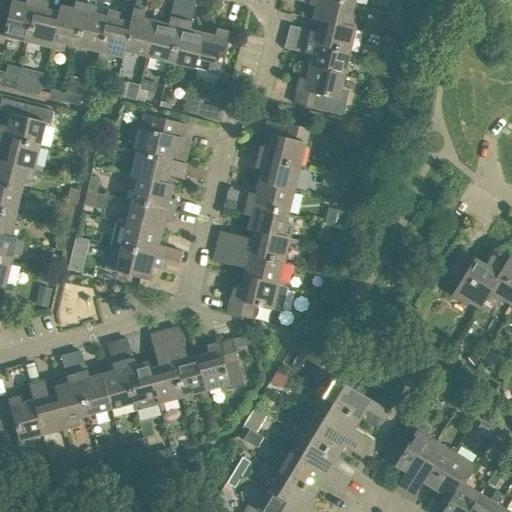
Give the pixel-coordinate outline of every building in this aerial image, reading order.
[(26,42),(38,0),(36,0),(26,0),(25,5),(11,2),(2,36),(26,42)] [(47,3),(38,0),(26,42),(50,48),(59,13),(46,10),(47,3)] [(354,4),(338,0),(310,0),(309,3),(316,5),(313,19),(320,20),(354,29),(357,15),(351,13),(354,4)] [(398,0),(391,0),(388,13),(398,16),(402,1),(398,0)] [(61,6),(59,13),(50,48),(62,51),(64,44),(75,47),(86,5),(75,3),(74,9),(61,6)] [(86,5),(75,47),(98,53),(107,17),(94,14),(96,7),(86,5)] [(130,23),(124,51),(146,57),(155,22),(142,19),(144,12),(133,10),(130,23)] [(109,11),(107,17),(98,53),(96,65),(106,67),(109,56),(122,59),(124,51),(130,23),(118,20),(120,13),(109,11)] [(398,16),(388,13),(385,28),(394,31),(398,16)] [(155,22),(146,57),(170,62),(180,21),(169,18),(168,25),(155,22)] [(309,31),(307,42),(348,52),(354,29),(320,20),(317,33),(309,31)] [(190,24),(180,21),(170,62),(193,68),(202,33),(189,30),(190,24)] [(215,36),(202,33),(193,68),(217,74),(227,32),(217,30),(215,36)] [(348,52),(307,42),(304,52),(312,54),(309,67),(343,76),(343,74),(348,52)] [(396,62),(399,49),(389,47),(386,59),(396,62)] [(396,62),(386,59),(382,76),(391,78),(396,62)] [(343,116),(354,77),(343,74),(343,76),(309,67),(306,79),(299,78),(293,102),(343,116)] [(16,91),(18,81),(3,77),(1,87),(16,91)] [(141,79),(139,85),(138,89),(153,92),(156,83),(141,79)] [(33,84),(18,81),(16,91),(31,94),(33,84)] [(136,100),(138,89),(139,85),(128,82),(124,98),(136,100)] [(50,89),(48,98),(62,102),(65,92),(50,89)] [(221,109),(215,107),(200,103),(202,95),(188,91),(182,112),(218,121),(221,109)] [(65,92),(62,102),(77,105),(79,96),(65,92)] [(94,110),(109,113),(112,104),(97,100),(94,110)] [(0,125),(0,136),(39,146),(44,123),(49,124),(53,111),(24,104),(21,117),(9,114),(6,127),(0,125)] [(145,115),(136,152),(184,163),(188,144),(181,143),(186,125),(145,115)] [(257,157),(299,167),(308,129),(287,124),(284,138),(270,134),(267,148),(260,146),(257,157)] [(39,146),(0,136),(0,147),(1,148),(0,152),(0,161),(33,169),(40,171),(41,167),(34,165),(39,146)] [(184,163),(136,152),(131,172),(124,170),(123,173),(130,175),(165,184),(167,175),(182,178),(186,164),(184,163)] [(299,167),(257,157),(255,167),(261,168),(258,182),(293,190),(299,167)] [(33,169),(0,161),(0,186),(21,191),(23,180),(30,182),(33,169)] [(335,176),(345,178),(349,164),(339,161),(335,176)] [(171,185),(165,184),(130,175),(127,189),(134,190),(132,201),(172,211),(174,200),(168,199),(171,185)] [(90,176),(86,190),(96,193),(99,178),(90,176)] [(345,178),(335,176),(332,191),(342,193),(345,178)] [(217,202),(233,207),(239,186),(222,182),(217,202)] [(249,192),(246,204),(288,214),(293,190),(258,182),(255,194),(249,192)] [(21,191),(0,186),(0,210),(15,214),(21,191)] [(66,202),(75,205),(79,190),(69,187),(66,202)] [(96,193),(86,190),(83,205),(92,207),(96,193)] [(172,211),(132,201),(126,224),(160,233),(163,220),(169,221),(172,211)] [(75,205),(66,202),(62,217),(71,219),(75,205)] [(288,214),(246,204),(244,213),(250,215),(247,228),(254,230),(288,238),(291,226),(285,225),(288,214)] [(324,223),(334,225),(337,211),(327,208),(324,223)] [(15,214),(0,210),(0,235),(16,239),(19,227),(12,226),(15,214)] [(110,245),(161,257),(179,262),(181,251),(157,245),(160,233),(126,224),(116,222),(110,245)] [(334,225),(324,223),(320,237),(330,239),(334,225)] [(288,238),(254,230),(251,239),(220,232),(216,246),(282,262),(288,238)] [(58,234),(54,249),(64,251),(68,236),(58,234)] [(0,259),(10,262),(12,254),(20,256),(23,241),(16,239),(0,235),(0,259)] [(88,240),(75,236),(72,248),(86,251),(88,240)] [(161,257),(110,245),(104,269),(149,280),(152,266),(158,268),(161,257)] [(282,262),(216,246),(213,259),(245,267),(242,277),(277,285),(282,262)] [(478,308),(503,263),(490,256),(485,265),(460,250),(447,272),(460,280),(451,295),(465,304),(467,301),(478,308)] [(511,260),(506,257),(503,263),(478,308),(479,308),(487,294),(501,301),(502,299),(511,304),(511,260)] [(10,262),(0,259),(0,285),(4,286),(10,262)] [(142,280),(129,276),(127,284),(140,287),(142,280)] [(277,285),(242,277),(239,290),(232,288),(227,313),(252,319),(255,305),(271,309),(277,285)] [(36,302),(50,305),(53,288),(40,286),(36,302)] [(177,326),(164,330),(182,396),(200,391),(202,399),(206,397),(205,391),(196,356),(185,359),(177,326)] [(182,396),(164,330),(149,334),(157,366),(149,369),(158,403),(160,410),(164,409),(162,402),(182,396)] [(158,403),(149,369),(147,361),(134,365),(126,338),(117,341),(134,403),(143,400),(145,406),(158,403)] [(208,353),(196,356),(205,391),(227,385),(228,390),(243,386),(230,340),(206,346),(208,353)] [(134,403),(117,341),(116,341),(121,361),(111,364),(113,371),(100,374),(110,409),(134,403)] [(474,366),(480,356),(473,352),(467,362),(474,366)] [(110,409),(100,374),(87,378),(85,371),(76,374),(87,415),(110,409)] [(284,389),(290,380),(277,372),(271,382),(284,389)] [(87,415),(76,374),(65,377),(67,383),(54,387),(56,394),(66,428),(78,424),(77,418),(87,415)] [(316,393),(323,398),(358,419),(365,409),(384,420),(389,412),(334,379),(328,389),(321,385),(316,393)] [(56,394),(47,396),(43,381),(29,385),(33,400),(42,434),(61,429),(63,436),(68,435),(66,428),(56,394)] [(377,385),(377,386),(370,396),(385,405),(392,395),(392,394),(377,385)] [(42,434),(33,400),(20,403),(18,396),(0,401),(0,423),(1,429),(14,425),(19,441),(42,434)] [(323,398),(312,416),(367,449),(371,442),(352,430),(358,419),(323,398)] [(312,416),(300,435),(336,456),(343,446),(362,457),(367,449),(312,416)] [(402,496),(435,441),(424,434),(428,428),(420,423),(394,465),(405,472),(394,491),(402,496)] [(493,431),(480,423),(475,431),(488,439),(493,431)] [(262,437),(249,429),(243,439),(256,447),(262,437)] [(300,435),(289,453),(344,487),(349,479),(330,467),(336,456),(300,435)] [(145,447),(142,438),(129,442),(131,451),(145,447)] [(454,452),(435,441),(402,496),(410,501),(422,482),(432,488),(454,452)] [(111,446),(97,450),(99,459),(114,455),(111,446)] [(99,459),(97,450),(82,454),(85,463),(99,459)] [(454,452),(432,488),(445,496),(440,504),(445,507),(445,508),(472,463),(454,452)] [(344,487),(289,453),(283,463),(275,458),(270,467),(278,472),(314,493),(321,483),(340,494),(344,487)] [(511,465),(511,460),(502,455),(495,469),(506,476),(511,467),(511,465)] [(234,470),(242,475),(250,462),(242,457),(234,470)] [(166,482),(174,462),(173,460),(162,463),(163,466),(152,469),(153,474),(166,482)] [(445,508),(445,507),(442,511),(468,511),(479,494),(461,483),(473,464),(472,463),(445,508)] [(242,475),(234,470),(226,483),(234,488),(242,475)] [(278,472),(267,490),(303,511),(314,511),(315,511),(306,506),(314,493),(278,472)] [(35,503),(51,499),(48,488),(32,492),(35,503)] [(303,511),(267,490),(256,508),(248,503),(242,511),(303,511)] [(479,494),(468,511),(493,511),(497,505),(503,495),(495,490),(489,500),(479,494)]
